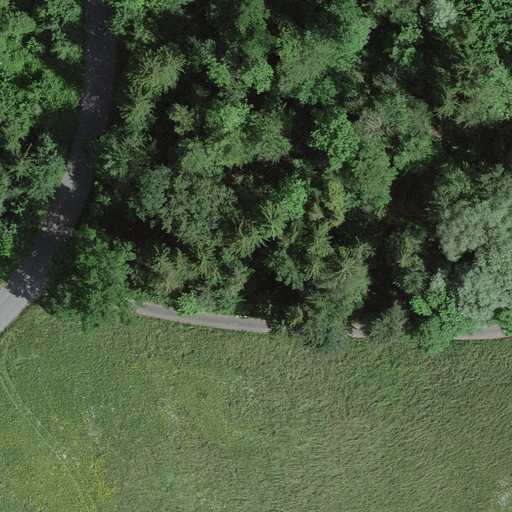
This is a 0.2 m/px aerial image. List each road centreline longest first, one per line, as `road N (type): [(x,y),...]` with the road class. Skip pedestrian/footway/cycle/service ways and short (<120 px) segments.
road 1 (track): [(511,328),(217,320),(28,278)]
road 2 (unclassified): [(0,310),(46,250),(81,173),(99,75),(96,0)]
